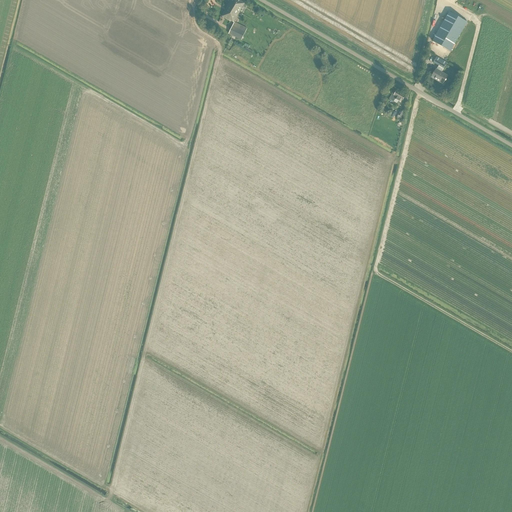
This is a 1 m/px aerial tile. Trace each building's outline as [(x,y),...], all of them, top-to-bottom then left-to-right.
[(230,21),(234,22),(245,4),(238,0),(231,0),(222,17),(230,21)] [(468,22),(466,22),(449,12),(432,42),(450,52),(468,22)] [(233,25),(229,34),(241,40),(246,31),(233,25)] [(447,63),(437,57),(433,63),(439,66),(437,69),(431,78),(438,81),(438,80),(443,83),(448,76),(442,72),(444,69),(447,63)] [(393,93),(389,99),(400,105),(402,101),(405,96),(396,91),(395,94),(393,93)]
